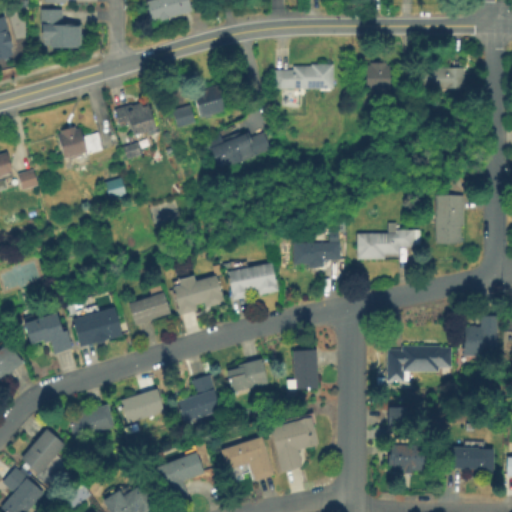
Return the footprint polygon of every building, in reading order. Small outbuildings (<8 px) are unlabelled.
[(191,0),(194,10),(161,20),(160,18),(153,20),(147,0),(191,0)] [(0,53),(0,9),(3,9),(14,49),(0,53)] [(64,10),(64,25),(83,25),(83,48),(53,49),(53,45),(45,46),(45,37),(42,37),(42,10),(64,10)] [(387,62),(387,64),(391,63),(391,89),(387,89),(387,91),(371,91),(371,88),(367,88),(367,64),(372,65),(372,62),(387,62)] [(333,63),(333,88),(275,88),(275,69),(293,69),(293,65),(312,65),(312,63),(333,63)] [(465,66),(465,87),(421,87),(421,67),(465,66)] [(220,82),(227,108),(204,114),(198,92),(200,92),(199,87),(208,85),(208,86),(220,82)] [(115,107),(148,98),(155,125),(131,131),(129,122),(120,124),(115,107)] [(172,108),(189,102),(195,119),(177,125),(172,108)] [(76,125),(77,128),(81,127),(87,151),(82,153),(83,155),(69,159),(68,157),(64,158),(57,133),(61,132),(60,129),(76,125)] [(250,130),(259,152),(232,166),(231,159),(216,164),(212,151),(208,152),(203,139),(227,131),(229,136),(240,130),(242,133),(250,130)] [(120,147),(137,141),(141,152),(124,158),(120,147)] [(0,153),(6,152),(14,179),(0,182),(0,153)] [(38,186),(24,190),(19,174),(34,170),(38,186)] [(105,196),(122,193),(118,177),(101,180),(105,196)] [(466,193),(466,224),(463,224),(463,241),(438,241),(438,193),(466,193)] [(414,228),(415,245),(401,246),(401,253),(386,253),(386,258),(359,258),(358,231),(390,231),(390,221),(398,221),(399,228),(414,228)] [(340,241),(342,241),(341,258),(325,259),(325,265),(310,266),(310,263),(295,263),(295,241),(330,241),(330,230),(340,230),(340,241)] [(275,261),(280,289),(260,293),(259,287),(251,289),(252,294),(237,297),(232,269),(275,261)] [(227,300),(208,306),(207,301),(198,303),(200,308),(184,313),(176,287),(220,274),(227,300)] [(173,311),(138,323),(131,302),(166,290),(173,311)] [(124,333),(83,344),(75,317),(117,305),(124,333)] [(59,310),(65,329),(69,328),(75,346),(56,352),(52,339),(46,341),(45,339),(33,343),(26,321),(59,310)] [(490,314),(490,353),(457,352),(458,323),(474,323),(475,314),(490,314)] [(26,360),(16,369),(14,367),(0,379),(0,350),(9,342),(26,360)] [(453,346),(453,366),(440,366),(440,370),(411,370),(411,380),(407,379),(407,380),(389,380),(390,348),(404,348),(404,344),(443,344),(443,346),(453,346)] [(321,386),(298,387),(295,349),(319,348),(321,386)] [(270,381),(235,390),(230,368),(244,364),(243,362),(264,357),(270,381)] [(225,409),(188,421),(182,400),(200,394),(195,378),(213,373),(225,409)] [(165,410),(130,420),(124,398),(159,388),(165,410)] [(117,426),(78,438),(71,416),(110,404),(117,426)] [(385,426),(404,426),(403,406),(385,406),(385,426)] [(306,465),(287,470),(276,425),(316,415),(323,442),(302,448),(306,465)] [(67,444),(41,473),(24,458),(49,428),(67,444)] [(264,433),(277,471),(257,478),(251,460),(231,467),(224,446),(264,433)] [(429,455),(429,470),(415,470),(415,472),(407,472),(407,469),(395,469),(396,465),(391,465),(391,454),(393,454),(394,444),(427,444),(427,455),(429,455)] [(499,448),(498,474),(480,473),(480,469),(456,467),(457,446),(499,448)] [(193,497),(173,504),(160,466),(200,451),(208,473),(187,481),(193,497)] [(511,474),(499,474),(500,455),(511,455),(511,474)] [(45,491),(27,511),(9,511),(3,506),(16,491),(4,481),(16,466),(45,491)] [(144,481),(160,506),(150,511),(140,511),(138,511),(113,511),(105,498),(121,488),(125,494),(144,481)]
